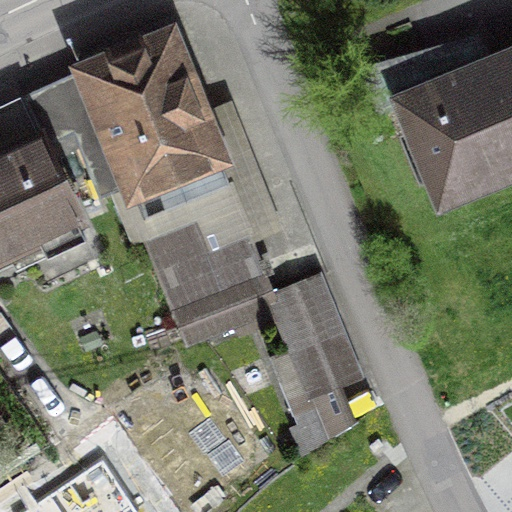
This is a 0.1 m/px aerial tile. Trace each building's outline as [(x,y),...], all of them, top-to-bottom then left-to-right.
[(91,73),(58,86),(84,143),(110,216),(124,250),(141,243),(186,359),(240,338),(244,347),(276,335),(266,309),(249,264),(270,256),(177,15),(82,52),(91,73)] [(511,46),(391,95),(437,211),(511,180),(511,46)] [(84,143),(58,86),(20,103),(0,112),(0,263),(82,226),(51,158),(84,143)] [(357,390),(317,289),(266,309),(276,335),(290,370),(270,378),(300,454),(350,434),(336,398),(357,390)] [(134,511),(103,463),(28,511),(134,511)]
